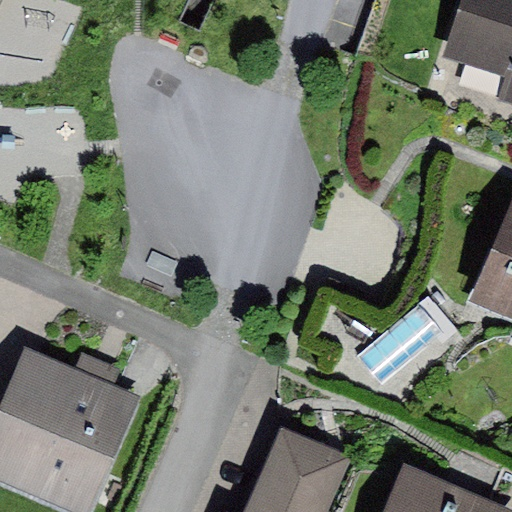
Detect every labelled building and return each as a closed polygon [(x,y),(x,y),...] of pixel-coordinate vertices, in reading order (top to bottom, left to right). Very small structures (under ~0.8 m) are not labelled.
[(511,0),(473,0),(454,56),(511,76),(511,77),(506,95),(511,97),(511,0)] [(511,237),(483,302),(511,315),(511,237)] [(140,401),(33,350),(0,420),(0,465),(90,507),(140,401)] [(336,511),(358,461),(288,431),(253,511),(336,511)] [(505,511),(408,470),(389,511),(505,511)]
